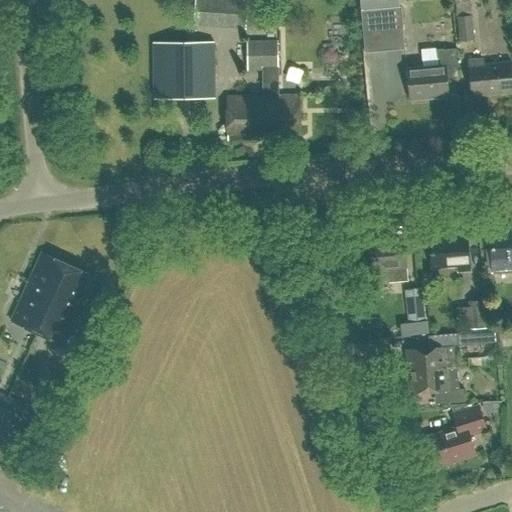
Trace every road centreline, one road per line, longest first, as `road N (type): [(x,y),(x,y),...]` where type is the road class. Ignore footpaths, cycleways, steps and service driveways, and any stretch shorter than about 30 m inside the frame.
road 1 (unclassified): [(402,511),(291,176)]
road 2 (unclassified): [(41,204),(291,176)]
road 3 (unclassified): [(511,168),(291,176)]
road 4 (unclassified): [(41,204),(23,0)]
